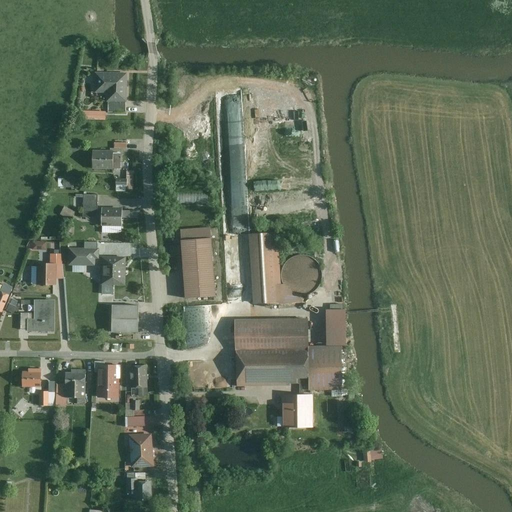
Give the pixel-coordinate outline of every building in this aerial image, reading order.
[(128,75),(96,75),(96,93),(106,93),(106,103),(109,103),(124,103),(127,104),(128,75)] [(258,102),(258,169),(268,169),(269,102),(258,102)] [(286,137),(299,136),(298,102),(284,103),(286,137)] [(109,103),(109,114),(124,114),(124,103),(109,103)] [(236,116),(226,116),(226,127),(244,127),(243,107),(236,107),(236,116)] [(106,112),(81,113),(81,122),(106,121),(106,112)] [(311,156),(311,146),(281,147),(282,158),(311,156)] [(114,151),(93,152),(94,171),(115,170),(114,151)] [(133,174),(127,173),(127,183),(117,183),(117,191),(132,192),(133,174)] [(256,190),(307,187),(306,178),(256,180),(256,190)] [(73,189),(73,179),(63,179),(63,189),(73,189)] [(179,205),(209,204),(209,194),(178,194),(179,205)] [(97,197),(82,197),(82,211),(98,211),(97,197)] [(318,198),(255,202),(256,217),(319,214),(318,198)] [(75,214),(65,209),(61,216),(71,221),(75,214)] [(138,210),(103,210),(103,232),(122,232),(122,220),(138,220),(138,210)] [(315,219),(298,220),(299,229),(315,228),(315,219)] [(211,227),(180,229),(184,297),(215,295),(211,227)] [(277,234),(248,234),(254,305),(304,303),(293,295),(285,290),(284,286),(281,286),(277,234)] [(46,240),(33,240),(33,249),(46,249),(46,240)] [(96,260),(96,244),(84,244),(84,252),(71,252),(71,267),(92,267),(92,260),(96,260)] [(128,286),(127,256),(100,257),(100,267),(105,266),(106,279),(102,279),(102,296),(112,296),(112,287),(128,286)] [(63,257),(55,257),(55,264),(55,276),(64,275),(63,257)] [(55,264),(37,265),(37,286),(56,285),(55,264)] [(11,300),(7,309),(15,312),(19,304),(11,300)] [(54,332),(54,301),(34,302),(34,321),(26,321),(27,328),(27,333),(54,332)] [(137,307),(113,306),(112,333),(136,334),(137,307)] [(34,314),(21,315),(22,329),(27,328),(26,321),(34,321),(34,314)] [(307,346),(308,320),(236,321),(236,386),(297,385),(297,378),(308,378),(307,346)] [(347,392),(346,345),(307,346),(308,378),(309,394),(347,392)] [(120,398),(121,365),(108,365),(108,372),(98,372),(98,398),(120,398)] [(145,388),(145,366),(132,366),(132,388),(145,388)] [(40,388),(39,370),(29,370),(29,373),(23,373),(23,388),(40,388)] [(86,404),(86,371),(73,371),(73,374),(66,374),(66,384),(66,404),(86,404)] [(66,384),(55,384),(55,393),(55,406),(65,407),(66,404),(66,384)] [(55,393),(40,391),(41,406),(55,406),(55,393)] [(309,397),(284,398),(284,428),(310,427),(309,397)] [(91,409),(78,408),(77,421),(90,422),(91,409)] [(146,419),(126,419),(126,428),(146,428),(146,419)] [(151,467),(148,434),(129,435),(131,468),(151,467)] [(378,451),(361,454),(363,465),(380,462),(378,451)] [(153,502),(151,483),(133,484),(135,504),(153,502)]
